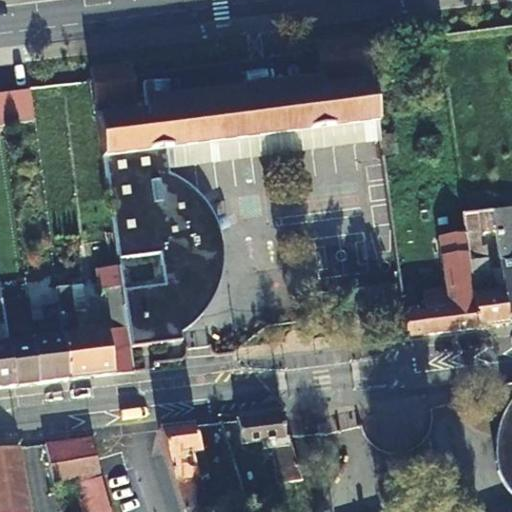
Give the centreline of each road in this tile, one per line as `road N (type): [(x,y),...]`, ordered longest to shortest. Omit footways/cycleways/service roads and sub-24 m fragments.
road 1 (residential): [(0,421),(511,357)]
road 2 (tertiary): [(0,32),(251,0)]
